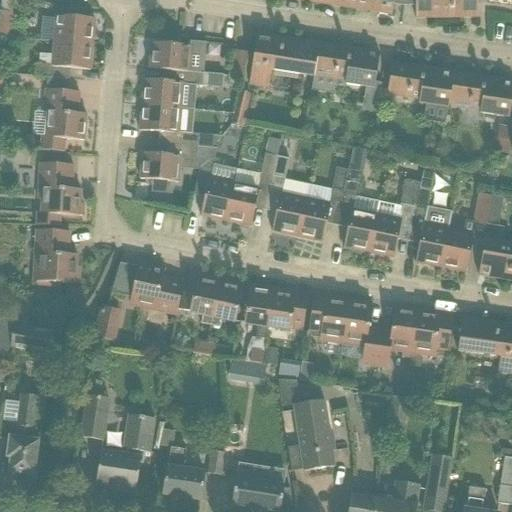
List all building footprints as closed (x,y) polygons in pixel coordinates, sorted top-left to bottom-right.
[(317,0),(317,4),(354,10),(355,0),(317,0)] [(355,0),(354,10),(391,15),(393,0),(355,0)] [(414,0),(415,19),(477,18),(476,0),(414,0)] [(0,41),(8,42),(11,14),(0,12),(0,41)] [(53,36),(52,44),(92,48),(94,20),(55,16),(53,36)] [(313,78),(313,76),(312,76),(317,44),(256,35),(253,55),(248,85),(267,88),(270,71),(313,78)] [(149,70),(181,73),(188,73),(203,74),(206,44),(189,42),(189,47),(151,44),(149,70)] [(92,48),(52,44),(50,67),(35,65),(34,77),(56,79),(57,68),(90,71),(92,48)] [(312,76),(313,76),(344,80),(343,85),(373,89),(379,54),(317,44),(312,76)] [(228,79),(240,81),(247,53),(234,51),(228,79)] [(447,110),(448,105),(447,105),(452,73),(391,64),(388,84),(387,95),(419,101),(419,105),(447,110)] [(143,80),(141,106),(179,109),(181,85),(202,87),(203,74),(188,73),(181,73),(180,84),(143,80)] [(447,105),(448,105),(480,110),(479,114),(489,115),(508,118),(511,94),(511,82),(452,73),(447,105)] [(40,137),(39,151),(43,151),(63,153),(64,140),(83,142),(86,115),(74,114),(74,107),(77,107),(79,93),(59,91),(43,90),(41,113),(45,113),(43,137),(40,137)] [(238,91),(233,114),(231,125),(232,126),(232,124),(246,127),(248,113),(246,112),(250,94),(238,91)] [(177,132),(179,109),(141,106),(139,132),(175,135),(174,145),(196,147),(202,148),(215,149),(218,136),(177,132)] [(501,129),(498,149),(509,150),(511,131),(501,129)] [(267,139),(264,156),(276,158),(279,141),(267,139)] [(178,183),(180,161),(199,162),(202,148),(196,147),(174,145),(173,156),(141,154),(139,180),(178,183)] [(225,222),(233,184),(212,181),(209,180),(215,149),(202,148),(199,162),(196,178),(208,181),(204,197),(200,217),(225,222)] [(357,196),(366,151),(352,148),(348,170),(347,170),(341,201),(341,203),(356,206),(357,197),(357,196)] [(272,185),(278,158),(276,158),(264,156),(259,183),(272,185)] [(283,188),(289,161),(288,160),(278,158),(272,185),(283,188)] [(80,205),(80,191),(68,190),(68,186),(71,187),(73,166),(39,164),(37,201),(42,201),(41,214),(35,213),(34,226),(39,226),(59,228),(59,216),(82,217),(83,205),(80,205)] [(341,201),(347,170),(335,168),(331,189),(330,198),(341,201)] [(412,218),(415,207),(418,191),(419,192),(420,184),(406,181),(398,220),(375,215),(367,254),(393,259),(400,227),(410,229),(412,218)] [(250,228),(258,190),(233,184),(225,222),(250,228)] [(446,230),(450,211),(428,206),(431,194),(419,192),(418,191),(415,207),(412,218),(424,220),(419,244),(415,263),(438,268),(446,230)] [(296,238),(305,199),(280,193),(275,213),(271,232),(296,238)] [(473,223),(485,225),(490,197),(478,195),(473,223)] [(322,243),(330,204),(305,199),(296,238),(322,243)] [(367,254),(375,215),(351,211),(347,229),(343,249),(367,254)] [(446,230),(438,268),(465,274),(473,235),(448,230),(446,230)] [(36,286),(56,287),(60,288),(60,284),(79,285),(80,268),(76,268),(77,256),(64,255),(65,248),(68,248),(69,233),(35,231),(33,264),(37,264),(36,286)] [(481,256),(478,276),(511,282),(511,246),(485,241),(481,256)] [(129,304),(176,315),(183,284),(162,280),(164,270),(138,265),(129,304)] [(201,324),(210,326),(219,282),(197,277),(193,295),(185,293),(181,310),(189,311),(189,312),(202,315),(201,324)] [(219,282),(210,326),(219,328),(221,319),(235,322),(242,287),(219,282)] [(267,327),(272,291),(249,288),(244,324),(257,326),(255,338),(265,339),(267,327)] [(307,296),(272,291),(267,327),(290,331),(290,328),(302,329),(307,296)] [(319,339),(342,343),(348,302),(313,297),(308,331),(320,332),(319,339)] [(362,363),(374,365),(379,327),(368,325),(371,306),(348,302),(342,343),(365,346),(362,363)] [(379,327),(374,365),(386,366),(388,349),(402,351),(401,358),(410,360),(417,312),(394,309),(391,329),(379,327)] [(95,339),(112,343),(119,314),(101,310),(95,339)] [(452,317),(417,312),(410,360),(420,361),(421,354),(434,356),(435,349),(447,351),(452,317)] [(511,377),(511,325),(462,319),(459,339),(457,352),(499,358),(497,375),(511,377)] [(9,348),(31,351),(50,354),(54,333),(13,326),(9,348)] [(194,353),(205,355),(206,344),(206,343),(196,341),(194,353)] [(206,344),(205,355),(213,356),(215,345),(206,343),(206,344)] [(250,362),(262,364),(263,351),(251,350),(250,362)] [(231,364),(229,376),(245,378),(247,366),(231,364)] [(9,439),(7,458),(10,459),(9,473),(34,476),(39,442),(31,441),(34,419),(41,420),(44,398),(20,395),(15,439),(9,439)] [(80,439),(102,442),(109,400),(87,396),(80,439)] [(388,419),(404,422),(408,399),(392,397),(388,419)] [(324,401),(292,406),(292,407),(299,447),(303,471),(303,472),(334,468),(331,452),(334,452),(332,440),(331,432),(329,432),(325,402),(324,401)] [(134,492),(139,465),(142,465),(144,453),(149,454),(155,420),(129,416),(125,435),(130,436),(127,456),(101,452),(95,485),(134,492)] [(212,451),(208,475),(221,477),(224,453),(226,442),(208,439),(207,451),(212,451)] [(183,471),(186,451),(170,448),(162,496),(200,501),(204,474),(183,471)] [(423,511),(424,511),(443,511),(451,459),(431,456),(423,511)] [(496,505),(511,507),(511,460),(503,459),(496,505)] [(268,478),(236,473),(231,506),(268,511),(279,511),(283,486),(268,484),(268,478)] [(415,511),(417,503),(416,503),(419,486),(393,482),(391,499),(384,498),(376,497),(373,511),(415,511)] [(464,511),(481,511),(485,491),(468,488),(465,510),(464,510),(464,511)] [(347,511),(373,511),(376,497),(351,493),(347,511)]
